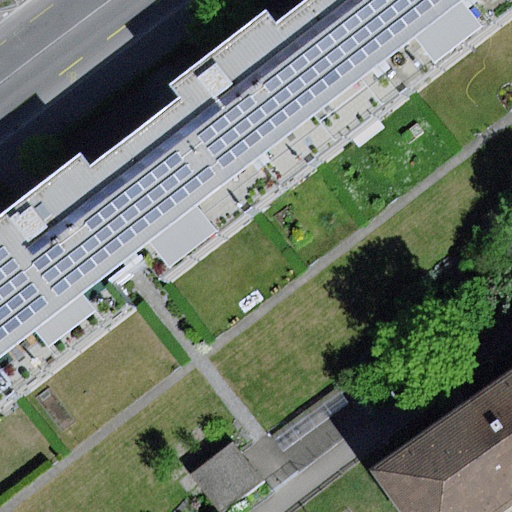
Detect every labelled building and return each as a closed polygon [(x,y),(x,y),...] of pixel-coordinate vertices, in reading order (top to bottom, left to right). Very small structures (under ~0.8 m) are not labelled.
[(216,239),(414,89),(346,0),(311,0),(277,26),(267,12),(221,47),(171,85),(181,98),(135,133),(216,239)] [(511,0),(346,0),(414,89),(511,15),(511,0)] [(0,370),(15,390),(216,239),(135,133),(91,166),(82,153),(31,191),(0,215),(0,370)] [(511,369),(370,471),(400,511),(503,511),(511,506),(511,369)] [(0,401),(15,390),(0,370),(0,401)] [(339,391),(275,439),(285,453),(349,405),(339,391)] [(233,444),(191,475),(218,511),(223,511),(263,484),(233,444)]
